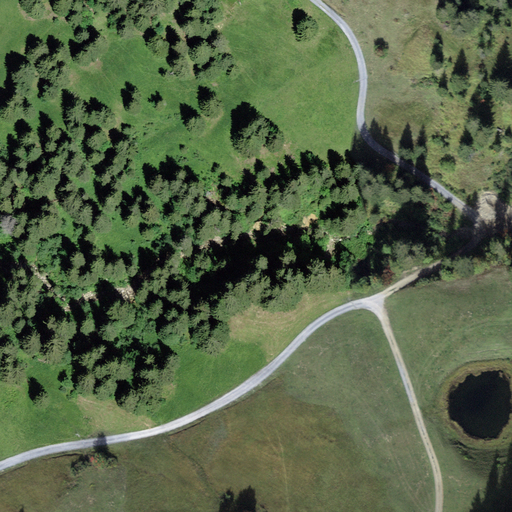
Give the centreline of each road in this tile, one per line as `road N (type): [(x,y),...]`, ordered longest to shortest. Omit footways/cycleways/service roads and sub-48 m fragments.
road 1 (track): [(313,0),(343,24),(354,46),(363,75),(358,117),(375,148),(477,221),(476,236),(459,252),(373,302)]
road 2 (track): [(373,302),(316,324),(253,381),(204,410),(154,431),(50,449),(0,467)]
road 3 (track): [(439,511),(435,466),(373,302)]
